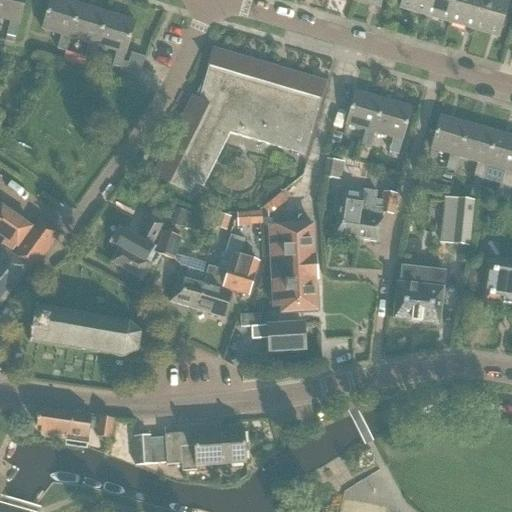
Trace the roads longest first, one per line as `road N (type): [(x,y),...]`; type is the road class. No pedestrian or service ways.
road 1 (tertiary): [(511,372),(418,368),(278,397),(170,408),(0,390)]
road 2 (residential): [(50,258),(178,78),(211,0)]
road 3 (residential): [(225,0),(511,84)]
